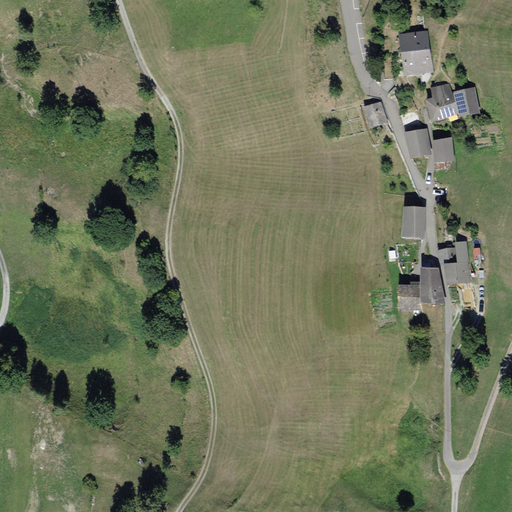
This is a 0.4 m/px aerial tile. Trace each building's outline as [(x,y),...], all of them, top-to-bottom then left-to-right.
[(432,71),(426,31),(399,35),(405,75),(432,71)] [(395,77),(394,55),(384,56),(385,78),(395,77)] [(456,116),(450,84),(432,88),(434,98),(427,99),(432,121),(456,116)] [(479,114),(473,89),(454,93),(459,118),(479,114)] [(387,122),(380,102),(364,107),(370,127),(387,122)] [(401,114),(403,122),(418,118),(416,110),(401,114)] [(420,126),(418,118),(403,122),(405,130),(420,126)] [(428,153),(426,130),(404,131),(412,156),(428,153)] [(454,160),(451,138),(433,140),(435,162),(454,160)] [(423,209),(403,209),(402,238),(422,239),(423,209)] [(466,241),(455,242),(456,247),(458,262),(445,264),(448,284),(470,280),(467,262),(469,262),(466,241)] [(439,250),(441,264),(445,264),(458,262),(456,247),(439,250)] [(442,291),(437,268),(423,268),(422,301),(442,301),(442,291)] [(418,309),(418,285),(400,286),(400,309),(418,309)]
